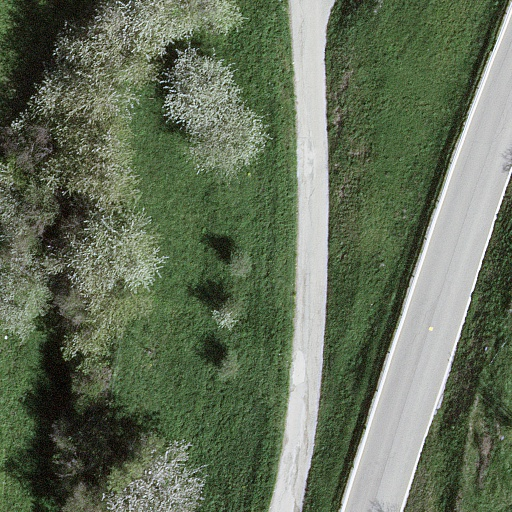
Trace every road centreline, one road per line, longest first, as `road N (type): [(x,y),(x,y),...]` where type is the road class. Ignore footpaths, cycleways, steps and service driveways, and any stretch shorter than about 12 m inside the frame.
road 1 (track): [(276,511),(304,409),(317,0)]
road 2 (tertiary): [(372,511),(511,88)]
road 3 (track): [(108,0),(0,111)]
